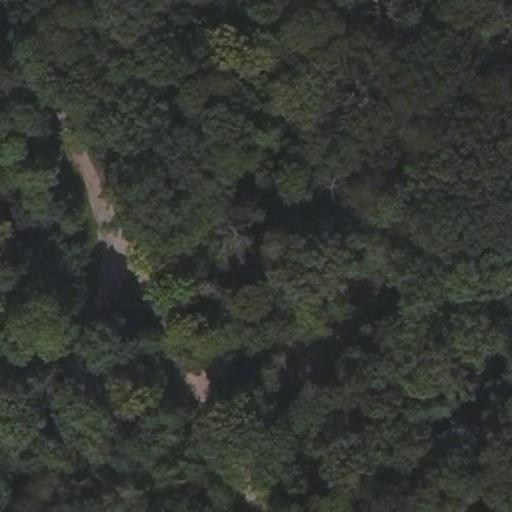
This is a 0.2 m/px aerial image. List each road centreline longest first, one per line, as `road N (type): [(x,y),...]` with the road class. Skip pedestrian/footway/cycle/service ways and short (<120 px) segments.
road 1 (unclassified): [(0,3),(103,215),(111,248),(103,307),(84,355),(5,511)]
road 2 (track): [(111,248),(137,268),(264,511)]
